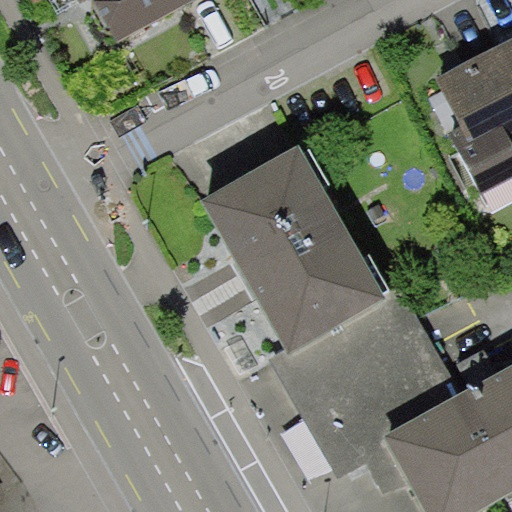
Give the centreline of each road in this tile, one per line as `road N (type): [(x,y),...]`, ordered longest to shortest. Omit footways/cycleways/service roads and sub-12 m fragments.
road 1 (residential): [(19,199),(417,0)]
road 2 (primary): [(19,199),(198,511)]
